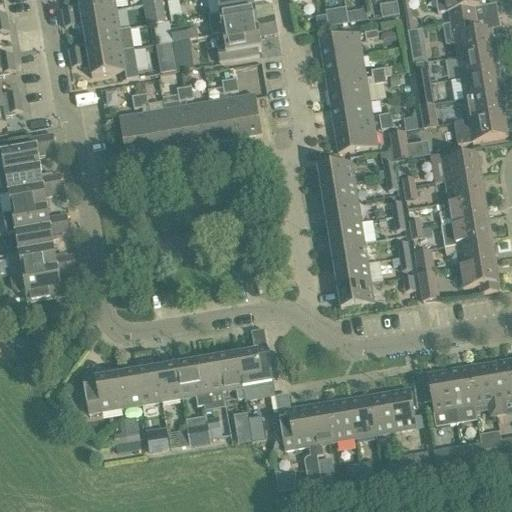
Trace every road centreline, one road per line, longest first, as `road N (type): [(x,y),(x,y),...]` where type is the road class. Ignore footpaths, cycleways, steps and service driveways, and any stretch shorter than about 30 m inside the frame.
road 1 (residential): [(302,298),(124,321),(102,308),(83,167)]
road 2 (residential): [(511,306),(349,333),(319,325),(302,298)]
road 3 (residential): [(83,167),(277,143)]
road 4 (residential): [(83,167),(78,111),(59,110),(42,0)]
road 5 (residential): [(302,298),(277,143)]
road 6 (residential): [(277,143),(294,129),(275,0)]
